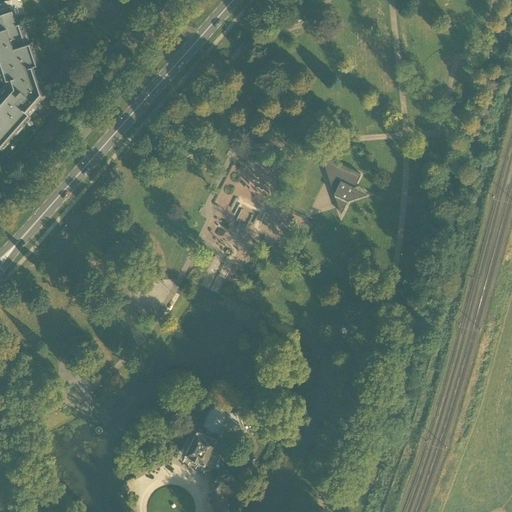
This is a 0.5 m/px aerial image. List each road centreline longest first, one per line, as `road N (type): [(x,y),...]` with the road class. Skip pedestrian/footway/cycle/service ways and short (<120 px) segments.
road 1 (secondary): [(0,263),(234,0)]
road 2 (residential): [(57,511),(0,394)]
